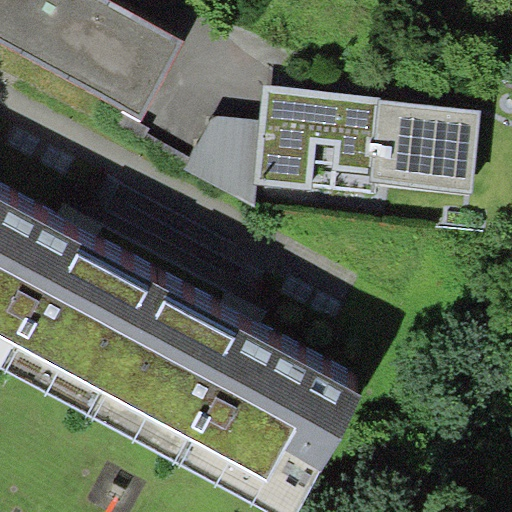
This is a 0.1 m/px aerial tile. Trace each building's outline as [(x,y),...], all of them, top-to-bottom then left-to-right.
[(182,38),(111,0),(0,0),(0,41),(139,117),(182,38)] [(380,97),(263,85),(259,120),(253,181),(257,182),(376,194),(377,181),(472,191),(480,111),(379,101),(380,97)] [(253,181),(259,120),(218,116),(215,117),(212,119),(185,170),(255,207),(257,182),(253,181)] [(157,283),(0,198),(0,365),(87,413),(157,283)] [(299,511),(361,394),(157,283),(87,413),(266,511),(299,511)]
